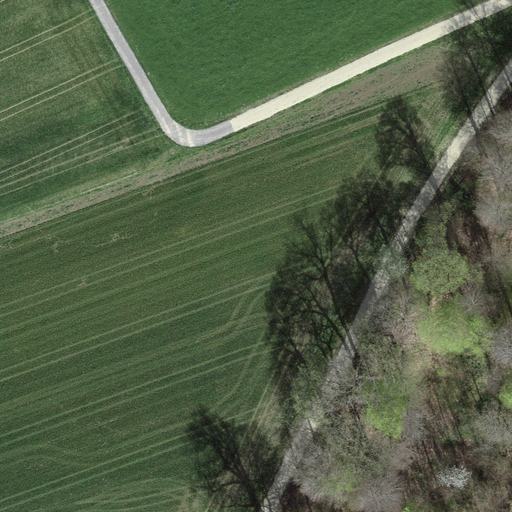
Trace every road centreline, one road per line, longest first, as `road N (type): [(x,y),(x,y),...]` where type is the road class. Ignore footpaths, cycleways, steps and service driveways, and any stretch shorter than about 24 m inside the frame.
road 1 (track): [(97,0),(168,126),(189,137),(505,0)]
road 2 (track): [(511,70),(417,217),(272,511)]
